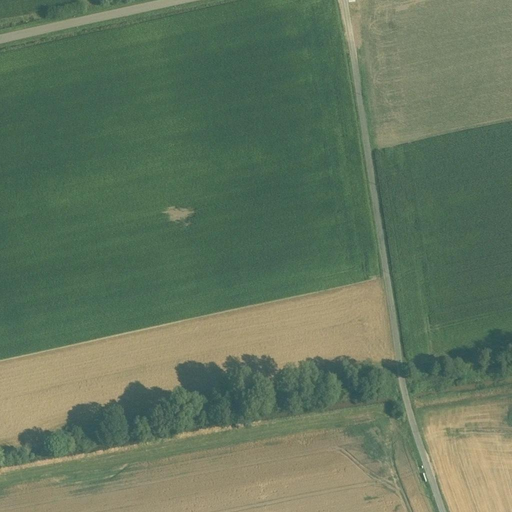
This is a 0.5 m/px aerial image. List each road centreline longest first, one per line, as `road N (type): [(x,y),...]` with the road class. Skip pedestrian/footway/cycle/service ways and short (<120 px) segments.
road 1 (unclassified): [(343,0),(404,396),(443,511)]
road 2 (unclassified): [(180,0),(0,38)]
